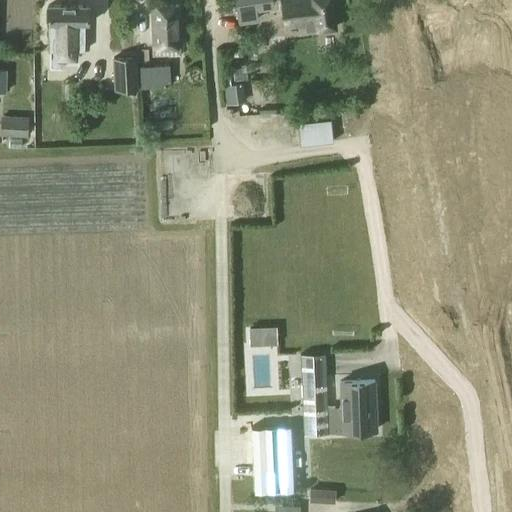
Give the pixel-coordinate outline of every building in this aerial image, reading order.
[(272,0),(236,0),(240,22),(264,18),(275,16),(272,0)] [(335,27),(330,0),(287,0),(282,1),(286,27),(308,24),(308,30),(314,29),(335,27)] [(49,5),(49,22),(49,50),(55,50),(55,59),(78,60),(78,50),(84,50),(85,23),(88,23),(88,6),(49,5)] [(179,6),(152,7),(154,49),(155,55),(180,54),(181,50),(179,6)] [(139,89),(138,55),(113,56),(115,90),(139,89)] [(140,66),(141,88),(142,88),(142,100),(155,100),(155,88),(171,87),(170,64),(140,66)] [(1,135),(28,136),(29,116),(2,114),(1,135)] [(299,125),(301,144),(333,141),(331,121),(299,125)] [(250,327),(251,343),(277,342),(276,326),(250,327)] [(326,360),(300,361),(301,432),(377,429),(375,379),(340,381),(341,406),(328,406),(326,360)] [(293,490),(291,425),(252,426),(254,491),(293,490)] [(311,489),(310,499),(322,500),(323,490),(311,489)]
